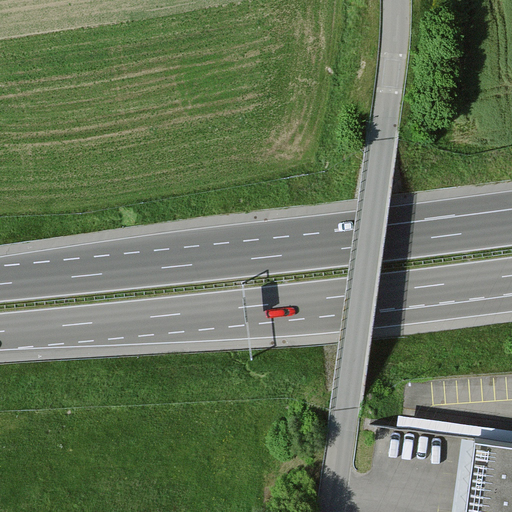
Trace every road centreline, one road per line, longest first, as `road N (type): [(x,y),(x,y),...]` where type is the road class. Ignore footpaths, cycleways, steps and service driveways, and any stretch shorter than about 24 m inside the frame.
road 1 (unclassified): [(396,0),(330,511)]
road 2 (motorway): [(511,226),(0,283)]
road 3 (motorway): [(0,331),(502,276)]
